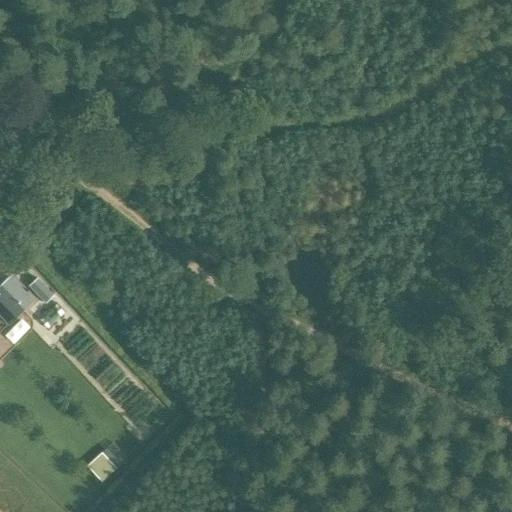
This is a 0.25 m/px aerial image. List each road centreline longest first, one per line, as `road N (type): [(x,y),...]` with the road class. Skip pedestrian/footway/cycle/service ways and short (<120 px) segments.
road 1 (track): [(274,0),(217,119),(141,143),(106,134),(41,96),(17,124)]
road 2 (track): [(0,111),(259,311)]
road 3 (track): [(259,311),(511,417)]
road 4 (track): [(244,511),(259,311)]
